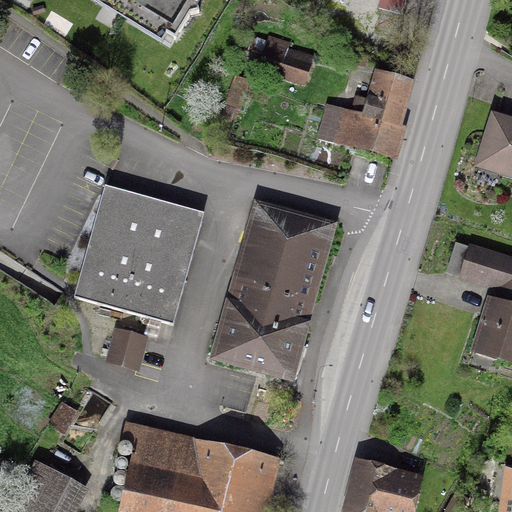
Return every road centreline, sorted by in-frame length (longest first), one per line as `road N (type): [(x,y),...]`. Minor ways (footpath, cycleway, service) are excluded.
road 1 (residential): [(0,62),(56,101),(192,164),(404,224)]
road 2 (secondary): [(404,224),(321,511)]
road 3 (secondary): [(467,0),(404,224)]
